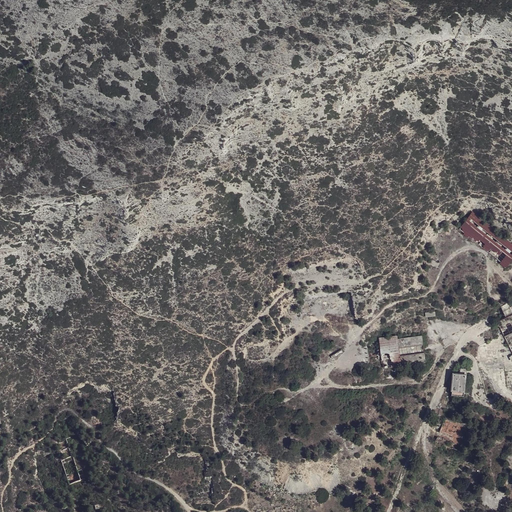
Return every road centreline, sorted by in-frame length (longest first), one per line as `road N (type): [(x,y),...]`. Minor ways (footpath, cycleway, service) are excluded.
road 1 (track): [(3,511),(12,461),(64,409),(188,507),(246,504),(214,443),(214,395),(203,381),(214,358),(233,348)]
road 2 (track): [(511,284),(477,249),(464,249),(430,291),(384,310),(328,371),(338,386),(416,382),(443,347),(464,335)]
road 3 (track): [(328,371),(303,388),(278,388),(247,404),(236,395),(237,338),(279,295),(320,276)]
